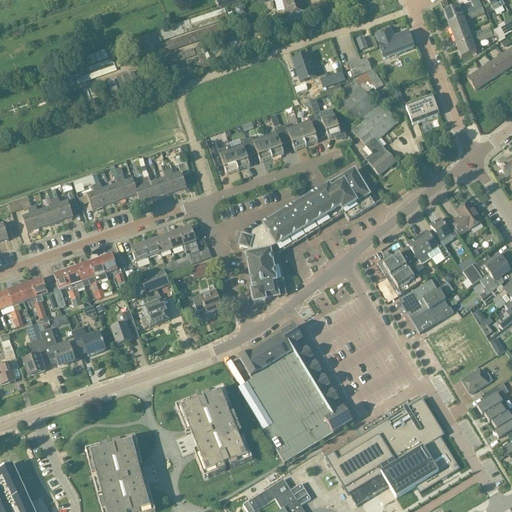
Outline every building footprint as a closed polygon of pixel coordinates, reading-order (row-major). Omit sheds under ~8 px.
[(277,12),(284,10),(286,17),(306,12),(303,0),(274,0),(277,12)] [(464,5),(444,13),(448,25),(468,17),(469,20),(476,18),(475,14),(476,14),(474,11),(482,8),(477,0),(470,0),(470,1),(474,8),(466,11),(464,5)] [(504,6),(501,1),(501,0),(486,0),(494,12),(504,6)] [(482,8),(474,11),(476,14),(475,14),(476,18),(484,15),(482,8)] [(448,25),(453,36),(468,31),(463,19),(448,25)] [(171,26),(174,36),(192,31),(189,22),(171,26)] [(493,32),(495,37),(497,42),(498,45),(505,40),(504,38),(510,35),(504,23),(498,27),(499,29),(493,32)] [(376,39),(385,60),(413,49),(410,42),(407,35),(396,39),(394,32),(390,34),(388,29),(380,32),(382,37),(376,39)] [(491,31),(484,33),(485,37),(484,38),(485,41),(495,37),(493,32),(493,30),(491,31)] [(453,36),(457,48),(472,42),(468,31),(453,36)] [(477,44),(485,41),(484,38),(485,37),(484,33),(475,37),(477,44)] [(356,41),(360,51),(367,49),(363,38),(356,41)] [(476,53),(472,42),(457,48),(461,59),(476,53)] [(77,85),(116,72),(109,49),(80,58),(84,69),(73,72),(77,85)] [(511,53),(503,60),(511,73),(511,53)] [(300,84),(316,78),(308,56),(292,62),(300,84)] [(372,71),(367,59),(350,65),(354,77),(372,71)] [(511,73),(503,60),(492,67),(503,85),(511,79),(511,73)] [(492,67),(480,74),(492,92),(503,85),(492,67)] [(354,83),(342,92),(344,94),(334,103),(336,108),(353,126),(350,129),(372,155),(366,160),(369,163),(379,176),(395,163),(377,142),(398,124),(380,104),(377,100),(373,103),(366,96),(374,90),(376,92),(383,87),(374,74),(354,83)] [(480,74),(469,82),(481,100),(492,92),(480,74)] [(305,85),(295,89),(296,94),(307,90),(305,85)] [(330,99),(343,94),(340,86),(325,91),(330,99)] [(438,117),(431,99),(406,108),(413,127),(418,125),(438,117)] [(314,116),(319,130),(324,128),(328,140),(336,137),(337,141),(345,138),(346,139),(346,138),(339,127),(339,128),(337,128),(330,111),(318,115),(314,116)] [(309,121),(298,125),(306,148),(318,144),(314,132),(319,130),(314,116),(308,118),(309,121)] [(286,126),(280,128),(285,142),(290,140),(294,152),(306,148),(298,125),(287,129),(286,126)] [(275,133),(264,137),(272,160),(284,156),(280,144),(285,142),(280,128),(274,130),(275,133)] [(252,138),(246,140),(251,154),(256,152),(261,164),(272,160),(264,137),(253,141),(252,138)] [(230,147),(229,147),(238,172),(250,168),(246,155),(251,154),(246,140),(240,142),(241,145),(231,149),(230,147)] [(227,176),(238,172),(229,147),(219,151),(216,142),(208,145),(215,166),(222,164),(227,176)] [(286,143),(281,146),(285,153),(291,150),(286,143)] [(423,144),(417,146),(420,153),(425,151),(423,144)] [(511,174),(511,162),(508,157),(507,157),(496,164),(506,179),(510,176),(511,174)] [(183,177),(189,174),(186,163),(177,166),(180,173),(182,173),(183,177)] [(170,167),(166,168),(168,174),(175,195),(186,191),(181,176),(174,179),(170,167)] [(145,169),(141,170),(141,171),(143,177),(144,179),(145,182),(150,180),(145,169)] [(265,300),(268,299),(287,296),(279,255),(344,215),(348,222),(375,206),(354,172),(328,188),(253,234),(251,241),(242,239),(240,248),(248,251),(246,257),(253,292),(251,292),(254,304),(265,302),(265,300)] [(166,181),(158,183),(164,199),(175,195),(168,174),(164,175),(164,176),(166,181)] [(85,186),(92,184),(90,177),(73,182),(76,193),(86,190),(85,186)] [(123,178),(119,179),(127,201),(138,198),(136,195),(138,194),(137,191),(133,182),(125,184),(123,178)] [(117,187),(110,189),(115,205),(127,201),(119,179),(115,180),(117,187)] [(150,180),(145,182),(152,203),(164,199),(158,183),(151,186),(150,180)] [(138,194),(136,195),(138,198),(141,207),(152,203),(145,182),(141,184),(143,189),(137,191),(138,194)] [(100,185),(96,187),(104,209),(115,205),(110,189),(102,192),(100,185)] [(94,195),(79,200),(81,208),(90,205),(92,213),(104,209),(96,187),(92,188),(94,195)] [(72,192),(64,195),(67,205),(68,204),(72,214),(79,211),(72,192)] [(21,201),(20,201),(24,214),(25,213),(28,212),(32,211),(27,199),(21,201)] [(59,202),(55,203),(62,223),(74,219),(72,214),(68,204),(67,205),(61,207),(59,202)] [(52,210),(45,212),(51,227),(62,223),(55,203),(51,205),(52,210)] [(467,231),(468,231),(481,223),(468,204),(456,212),(459,218),(451,224),(459,236),(467,231)] [(37,209),(32,211),(34,216),(39,231),(51,227),(45,212),(39,215),(37,209)] [(30,218),(22,220),(28,235),(39,231),(34,216),(32,211),(28,212),(30,218)] [(435,234),(441,244),(451,237),(452,240),(458,236),(448,222),(443,225),(440,220),(430,226),(435,234)] [(0,244),(9,242),(3,227),(0,228),(0,244)] [(179,233),(184,247),(186,253),(198,249),(196,243),(201,242),(198,231),(192,233),(191,229),(179,233)] [(426,232),(417,238),(431,260),(440,254),(444,260),(449,257),(441,244),(435,234),(430,237),(426,232)] [(179,233),(167,237),(173,252),(184,247),(179,233)] [(167,237),(156,241),(161,256),(173,252),(167,237)] [(405,254),(413,265),(415,268),(416,271),(417,272),(422,268),(421,266),(431,260),(417,238),(406,245),(410,251),(405,254)] [(156,241),(144,245),(149,260),(161,256),(156,241)] [(137,264),(149,260),(144,245),(131,250),(137,264)] [(199,252),(187,256),(191,266),(202,262),(199,252)] [(413,265),(405,254),(400,257),(398,253),(392,257),(391,256),(377,264),(386,279),(390,277),(391,278),(393,277),(394,279),(403,274),(401,272),(413,265)] [(504,263),(498,255),(488,263),(487,261),(484,264),(481,260),(462,273),(472,287),(481,280),(504,263)] [(112,256),(101,260),(106,275),(117,271),(112,256)] [(461,271),(473,263),(470,258),(457,266),(461,271)] [(101,260),(89,265),(96,284),(99,283),(100,284),(108,282),(106,275),(101,260)] [(504,263),(481,280),(479,282),(484,289),(482,291),(484,293),(479,297),(482,301),(488,296),(500,286),(502,285),(498,280),(509,271),(504,263)] [(89,265),(78,269),(83,283),(89,281),(90,286),(93,285),(96,284),(89,265)] [(205,265),(190,270),(195,282),(207,278),(205,272),(207,271),(205,265)] [(415,268),(413,265),(401,272),(403,274),(394,279),(393,277),(391,278),(390,277),(386,279),(398,298),(423,282),(417,272),(416,271),(415,268)] [(164,266),(152,270),(154,275),(166,270),(164,266)] [(78,269),(66,273),(73,292),(76,291),(78,290),(77,285),(83,283),(78,269)] [(152,270),(141,274),(142,279),(154,275),(152,270)] [(132,272),(126,274),(129,284),(136,282),(132,272)] [(146,295),(169,286),(164,272),(140,281),(146,295)] [(68,294),(70,293),(73,292),(66,273),(54,277),(60,291),(66,289),(68,294)] [(123,274),(115,277),(118,285),(126,283),(123,274)] [(443,279),(437,282),(441,288),(446,284),(443,279)] [(31,285),(36,300),(38,304),(35,305),(37,313),(41,312),(41,313),(45,311),(42,303),(44,303),(42,298),(48,296),(43,281),(31,285)] [(401,306),(401,307),(401,308),(401,309),(401,310),(402,310),(402,311),(402,312),(403,314),(405,312),(419,335),(425,332),(453,314),(450,309),(448,310),(444,303),(446,302),(440,292),(438,293),(431,282),(401,300),(402,301),(401,302),(401,303),(401,304),(401,305),(401,306)] [(102,291),(100,284),(99,283),(96,284),(93,285),(95,292),(99,291),(99,292),(102,291)] [(495,291),(482,302),(485,307),(492,301),(497,297),(504,306),(511,299),(511,284),(499,295),(495,291)] [(31,285),(20,289),(25,304),(36,300),(31,285)] [(197,313),(205,310),(207,315),(221,310),(213,288),(200,293),(200,295),(200,296),(192,299),(197,313)] [(20,289),(8,293),(13,308),(14,312),(18,311),(18,312),(21,311),(19,306),(25,304),(20,289)] [(70,293),(72,302),(76,300),(76,299),(79,298),(76,291),(73,292),(70,293)] [(105,298),(102,291),(99,292),(99,291),(95,292),(98,301),(105,298)] [(60,292),(54,294),(60,310),(65,308),(60,292)] [(8,293),(0,295),(0,307),(1,312),(13,308),(8,293)] [(60,310),(54,294),(48,296),(54,312),(60,310)] [(130,297),(125,299),(127,304),(136,300),(134,294),(130,296),(130,297)] [(149,327),(150,328),(170,321),(160,296),(147,301),(149,306),(142,309),(146,318),(141,320),(144,328),(149,327)] [(76,300),(72,302),(75,309),(82,306),(79,298),(76,299),(76,300)] [(94,308),(83,311),(85,317),(92,320),(97,318),(94,308)] [(11,314),(14,322),(18,321),(17,320),(21,318),(18,312),(18,311),(14,312),(11,314)] [(47,319),(45,311),(41,313),(41,312),(37,313),(40,321),(47,319)] [(128,331),(135,328),(130,312),(121,315),(125,325),(111,330),(117,347),(131,342),(128,331)] [(427,336),(444,370),(464,360),(468,368),(491,357),(471,317),(448,329),(446,326),(427,336)] [(503,331),(511,323),(511,319),(510,317),(499,326),(503,331)] [(24,327),(21,318),(17,320),(18,321),(14,322),(16,329),(24,327)] [(48,323),(37,326),(40,334),(47,332),(47,330),(46,328),(50,326),(48,323)] [(37,326),(28,329),(30,336),(39,332),(37,326)] [(292,328),(284,333),(280,335),(280,336),(250,354),(249,354),(249,355),(241,360),(240,360),(239,360),(252,380),(238,389),(276,451),(279,457),(284,464),(349,424),(337,402),(301,342),(303,341),(294,327),(292,328)] [(47,332),(40,334),(42,341),(47,355),(50,362),(56,360),(58,367),(74,362),(72,356),(76,354),(72,343),(57,348),(51,330),(47,332)] [(85,348),(88,357),(105,351),(99,334),(86,339),(83,330),(73,334),(78,351),(85,348)] [(33,358),(23,362),(29,378),(45,372),(40,358),(47,355),(42,341),(29,346),(33,358)] [(10,342),(2,345),(4,350),(12,348),(10,342)] [(0,383),(1,388),(16,383),(12,373),(20,370),(12,348),(4,350),(7,361),(2,363),(3,367),(0,368),(0,383)] [(504,353),(502,349),(495,353),(498,357),(504,353)] [(480,370),(461,381),(470,395),(492,381),(488,374),(484,376),(480,370)] [(476,407),(482,416),(492,409),(502,403),(499,398),(501,396),(497,388),(484,396),(487,400),(476,407)] [(195,458),(202,475),(204,480),(226,471),(224,467),(229,466),(230,470),(252,461),(243,439),(239,441),(237,436),(241,434),(233,415),(229,417),(228,412),(232,411),(223,389),(201,397),(203,402),(198,403),(197,399),(175,408),(184,430),(198,424),(201,433),(207,430),(208,434),(205,435),(207,440),(210,439),(212,442),(206,445),(209,453),(195,458)] [(388,421),(325,460),(348,496),(349,496),(356,508),(389,488),(396,500),(411,490),(415,488),(420,495),(442,481),(459,470),(440,439),(444,437),(422,401),(388,420),(388,421)] [(504,402),(502,403),(492,409),(482,416),(484,415),(489,423),(509,411),(504,402)] [(511,411),(511,410),(509,411),(489,423),(491,422),(496,430),(511,421),(511,419),(510,416),(511,414),(511,411)] [(511,421),(496,430),(493,432),(493,434),(494,436),(496,436),(498,439),(509,432),(511,436),(511,421)] [(93,480),(98,498),(98,500),(102,499),(104,503),(100,505),(101,511),(154,511),(149,491),(135,495),(133,486),(126,488),(125,484),(129,483),(127,478),(124,479),(123,475),(129,474),(127,465),(141,461),(135,439),(85,452),(91,475),(96,474),(97,478),(93,480)] [(511,463),(511,443),(501,450),(506,457),(508,456),(511,460),(510,460),(511,463)] [(13,467),(0,472),(0,511),(47,511),(42,500),(31,505),(13,467)] [(59,497),(65,493),(55,476),(48,480),(59,497)] [(283,481),(248,503),(253,511),(256,511),(275,501),(281,510),(283,509),(296,501),(283,481)] [(301,485),(290,492),(296,501),(297,501),(301,508),(311,501),(301,485)] [(283,509),(279,511),(303,511),(301,508),(297,501),(296,501),(283,509)]
